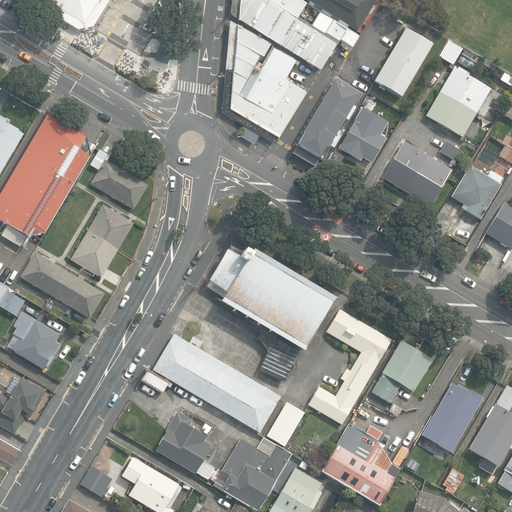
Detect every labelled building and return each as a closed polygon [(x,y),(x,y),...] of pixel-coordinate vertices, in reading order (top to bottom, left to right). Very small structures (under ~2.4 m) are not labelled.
[(31,0),(78,29),(80,28),(89,27),(93,26),(108,2),(108,0),(31,0)] [(231,0),(230,12),(239,17),(240,0),(231,0)] [(240,0),(239,17),(320,67),(336,42),(337,42),(340,38),(348,42),(345,47),(350,50),(360,34),(320,9),(311,23),(298,15),(307,0),(240,0)] [(308,0),(356,29),(373,0),(308,0)] [(273,143),(306,90),(284,77),(295,60),(273,47),(260,68),(254,65),(260,53),(263,55),(269,41),(228,19),(220,110),(273,143)] [(373,83),(400,99),(432,46),(404,29),(373,83)] [(154,58),(167,63),(175,43),(162,38),(154,58)] [(439,57),(452,65),(462,49),(448,41),(439,57)] [(461,55),(476,64),(479,58),(464,50),(461,55)] [(425,116),(462,138),(490,89),(467,76),(470,71),(459,65),(456,70),(453,68),(425,116)] [(361,94),(333,78),(291,154),(315,168),(329,143),(333,145),(337,139),(334,138),(344,121),(346,122),(361,94)] [(368,97),(337,150),(359,163),(362,159),(370,164),(385,139),(365,128),(374,113),(372,112),(378,103),(368,97)] [(511,97),(502,114),(511,120),(511,97)] [(0,231),(0,232),(20,245),(27,235),(43,231),(89,155),(85,135),(46,114),(0,191),(0,219),(6,223),(0,231)] [(0,174),(23,135),(18,132),(19,130),(6,122),(7,121),(0,117),(0,174)] [(477,125),(485,129),(488,123),(481,119),(477,125)] [(382,178),(429,206),(451,170),(403,142),(382,178)] [(440,152),(455,161),(461,152),(445,142),(440,152)] [(511,161),(511,150),(504,146),(498,157),(511,164),(511,162),(511,161)] [(90,184),(133,210),(147,186),(106,161),(110,156),(99,150),(90,165),(99,170),(90,184)] [(334,151),(326,166),(336,171),(344,156),(334,151)] [(464,210),(479,220),(500,185),(499,184),(502,179),(490,171),(486,177),(469,166),(451,197),(466,207),(464,210)] [(484,234),(509,249),(511,244),(511,207),(504,202),(484,234)] [(94,274),(101,278),(133,224),(103,206),(71,260),(84,268),(82,271),(92,277),(94,274)] [(258,370),(283,380),(300,351),(303,352),(336,296),(255,248),(254,249),(248,246),(244,252),(238,248),(236,253),(226,247),(206,282),(225,294),(220,302),(263,328),(257,338),(266,350),(258,370)] [(68,316),(83,326),(88,318),(89,319),(104,294),(35,253),(20,278),(72,309),(68,316)] [(0,306),(14,315),(23,300),(5,290),(6,287),(0,283),(0,306)] [(202,302),(185,292),(177,307),(194,316),(202,302)] [(308,405),(341,425),(391,340),(339,310),(326,332),(361,352),(350,371),(346,369),(340,379),(344,381),(335,396),(318,386),(308,405)] [(15,352),(43,370),(45,367),(47,368),(53,358),(51,356),(52,355),(53,356),(60,345),(55,342),(59,335),(22,313),(13,327),(16,328),(13,334),(14,335),(7,346),(15,351),(15,352)] [(256,431),(259,433),(280,397),(198,349),(202,342),(193,337),(189,344),(174,334),(152,370),(256,431)] [(372,392),(390,402),(400,385),(412,392),(431,360),(400,342),(382,373),(383,374),(372,392)] [(10,377),(0,371),(0,382),(6,386),(7,384),(13,388),(7,397),(0,392),(0,424),(14,433),(26,412),(31,415),(41,398),(40,397),(44,389),(31,381),(31,382),(19,375),(18,377),(12,373),(10,377)] [(457,387),(451,383),(420,436),(451,453),(482,398),(471,391),(470,392),(458,385),(457,387)] [(511,389),(506,386),(468,449),(498,467),(511,443),(511,415),(508,413),(511,405),(511,389)] [(373,413),(376,408),(363,400),(360,405),(373,413)] [(266,436),(284,446),(304,413),(286,402),(266,436)] [(211,484),(236,498),(256,510),(289,453),(274,444),(268,455),(239,438),(219,471),(201,460),(206,453),(210,455),(214,448),(202,441),(205,435),(187,425),(190,419),(176,411),(154,449),(194,472),(195,471),(207,478),(207,477),(213,480),(211,484)] [(365,432),(348,422),(320,469),(377,503),(400,464),(404,457),(397,453),(391,463),(376,439),(376,438),(380,431),(369,424),(365,432)] [(0,458),(12,466),(20,452),(0,439),(0,458)] [(498,484),(511,491),(511,455),(503,470),(505,471),(498,484)] [(172,511),(174,510),(166,505),(178,485),(132,458),(121,476),(135,484),(129,495),(157,511),(172,511)] [(304,470),(307,465),(301,461),(298,467),(304,470)] [(440,484),(452,492),(463,473),(451,465),(440,484)] [(90,466),(80,484),(101,497),(112,479),(90,466)] [(268,511),(309,511),(321,492),(317,490),(321,483),(295,468),(268,511)] [(458,511),(452,507),(453,506),(449,502),(448,503),(443,499),(418,491),(411,511),(458,511)] [(91,511),(68,498),(59,511),(91,511)] [(254,511),(256,510),(236,498),(227,511),(254,511)]
